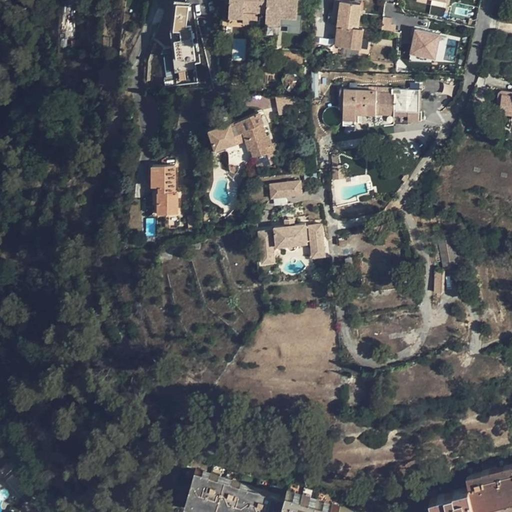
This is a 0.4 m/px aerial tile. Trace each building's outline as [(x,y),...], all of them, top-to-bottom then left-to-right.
[(233,0),(233,11),(246,13),(246,11),(268,13),(269,0),(233,0)] [(299,0),(269,0),(268,13),(268,19),(283,20),(284,18),(298,20),(299,0)] [(363,3),(342,0),(337,0),(335,15),(341,16),(339,25),(360,28),(363,3)] [(364,28),(360,28),(339,25),(337,45),(362,49),(364,28)] [(437,57),(443,32),(418,26),(413,52),(437,57)] [(355,124),(356,113),(355,109),(365,109),(365,113),(376,113),(377,109),(384,110),(384,113),(394,114),(394,110),(408,110),(408,114),(408,120),(419,121),(420,82),(409,82),(409,88),(392,88),(392,86),(376,86),(376,89),(340,88),(340,107),(343,107),(343,124),(355,124)] [(511,94),(502,93),(500,109),(511,110),(511,94)] [(290,97),(278,96),(278,107),(289,107),(290,97)] [(252,148),(255,156),(267,152),(271,159),(276,157),(278,153),(274,142),(272,142),(269,134),(266,135),(262,123),(263,122),(259,111),(237,121),(238,123),(232,125),(231,123),(211,129),(216,148),(237,142),(235,135),(243,132),(246,140),(250,149),(252,148)] [(323,123),(316,128),(322,138),(329,132),(323,123)] [(237,142),(246,140),(243,132),(235,135),(237,142)] [(259,165),(271,159),(267,152),(255,156),(259,165)] [(153,163),(153,191),(159,191),(159,212),(177,212),(177,191),(175,191),(175,155),(168,154),(163,158),(162,163),(153,163)] [(333,177),(344,177),(344,165),(333,165),(333,177)] [(270,182),(271,196),(302,193),(301,179),(270,182)] [(286,224),(275,225),(275,227),(275,228),(271,228),(259,229),(261,251),(274,250),(273,244),(277,243),(277,244),(286,243),(287,246),(288,247),(291,248),(293,248),(295,248),(296,246),(298,244),(298,242),(307,241),(307,240),(311,240),(312,250),(325,249),(322,222),(309,224),(306,224),(305,221),(294,223),(294,219),(285,220),(286,224)] [(437,237),(444,269),(459,266),(452,234),(437,237)] [(274,250),(261,251),(262,261),(275,259),(274,250)] [(442,269),(435,269),(434,292),(441,292),(442,269)] [(431,496),(434,511),(476,511),(475,505),(511,494),(511,463),(466,476),(469,485),(431,496)] [(353,511),(354,510),(287,491),(285,495),(195,469),(186,498),(235,511),(353,511)] [(20,498),(27,492),(12,476),(6,482),(20,498)]
